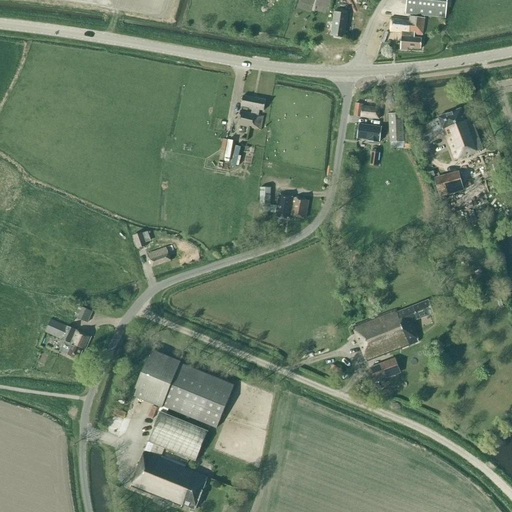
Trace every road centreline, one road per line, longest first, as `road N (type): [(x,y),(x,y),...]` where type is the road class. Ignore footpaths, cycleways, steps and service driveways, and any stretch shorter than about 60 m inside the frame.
road 1 (unclassified): [(88,511),(83,422),(120,328),(156,288),(284,243),(315,224),(333,187),(352,71)]
road 2 (tertiary): [(352,71),(279,69),(0,23)]
road 3 (tertiary): [(352,71),(511,52)]
